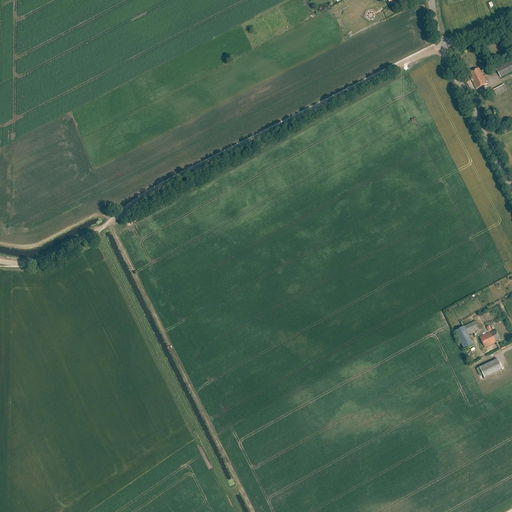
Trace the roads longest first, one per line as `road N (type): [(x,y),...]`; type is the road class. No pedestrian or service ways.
road 1 (track): [(441,44),(153,190),(43,258),(0,260)]
road 2 (tertiary): [(511,188),(441,44)]
